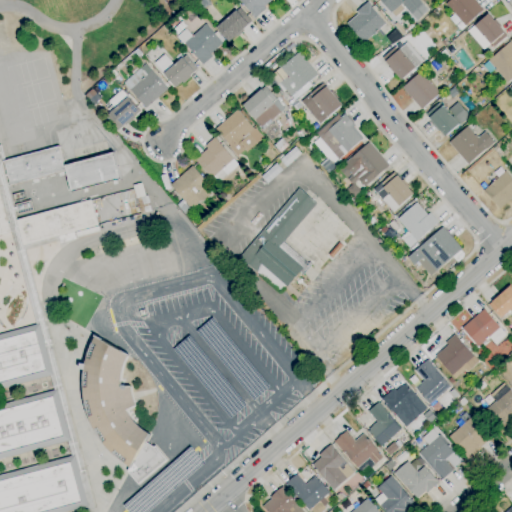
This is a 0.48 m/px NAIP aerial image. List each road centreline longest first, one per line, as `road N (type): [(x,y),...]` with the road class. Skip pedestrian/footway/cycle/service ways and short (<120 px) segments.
road 1 (residential): [(204,511),(511,242)]
road 2 (residential): [(309,14),(503,250)]
road 3 (residential): [(309,14),(161,141)]
